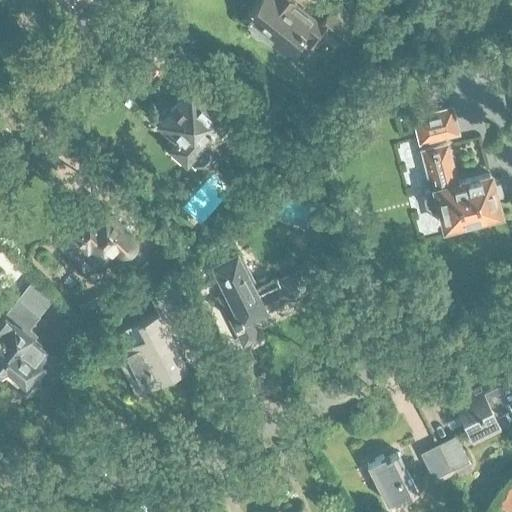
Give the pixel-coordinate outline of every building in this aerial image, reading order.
[(320,23),(313,17),(292,1),(292,0),(253,0),(240,17),(252,26),(250,32),(258,38),(264,35),(285,52),(298,36),(314,49),(327,32),(342,44),(354,30),(353,29),(360,20),(342,6),(335,14),(329,10),(320,23)] [(170,146),(173,149),(170,153),(180,161),(183,158),(194,167),(196,165),(204,165),(211,157),(210,149),(231,126),(225,120),(226,120),(189,87),(159,121),(177,138),(170,146)] [(419,141),(457,132),(451,106),(413,116),(419,141)] [(260,150),(279,168),(295,151),(275,133),(260,150)] [(497,185),(494,185),(490,172),(457,180),(447,141),(421,148),(431,188),(426,190),(426,193),(424,198),(425,204),(430,207),(430,210),(439,208),(444,227),(465,221),(472,227),(475,227),(479,225),(482,217),(500,212),(496,196),(500,195),(497,185)] [(105,260),(132,231),(103,205),(90,220),(89,219),(88,218),(86,218),(85,217),(83,217),(82,217),(80,218),(79,218),(78,219),(77,220),(76,221),(75,223),(75,224),(74,226),(74,227),(75,229),(75,230),(76,231),(77,233),(93,247),(92,248),(91,249),(90,250),(89,252),(89,253),(89,255),(89,256),(90,258),(90,259),(91,260),(92,261),(94,262),(95,263),(97,263),(98,263),(100,263),(101,263),(102,262),(104,262),(105,260)] [(251,316),(268,308),(309,288),(299,268),(276,279),(276,277),(257,287),(238,248),(236,249),(231,239),(209,250),(214,260),(209,262),(217,278),(214,279),(221,293),(219,293),(243,343),(260,334),(251,316)] [(161,280),(169,272),(169,273),(175,265),(157,249),(151,256),(152,256),(144,265),(161,280)] [(157,301),(166,320),(187,310),(173,283),(150,295),(154,302),(157,301)] [(99,294),(77,306),(83,317),(105,305),(99,294)] [(29,327),(39,315),(18,297),(0,318),(0,368),(4,367),(5,364),(24,379),(20,383),(20,390),(25,394),(32,392),(38,384),(39,377),(45,369),(48,371),(59,357),(48,348),(47,349),(33,338),(37,333),(29,327)] [(120,334),(125,345),(115,350),(137,391),(186,366),(158,311),(137,321),(137,322),(121,330),(120,334)] [(481,384),(452,399),(462,421),(463,421),(472,440),(501,425),(495,415),(511,406),(509,400),(511,399),(511,371),(497,379),(496,377),(481,384)] [(443,453),(452,473),(469,465),(459,445),(443,453)] [(367,462),(387,501),(403,493),(405,497),(417,491),(397,451),(385,457),(384,454),(367,462)] [(436,481),(452,473),(443,453),(426,462),(436,481)] [(511,511),(511,486),(510,485),(499,503),(511,511)]
